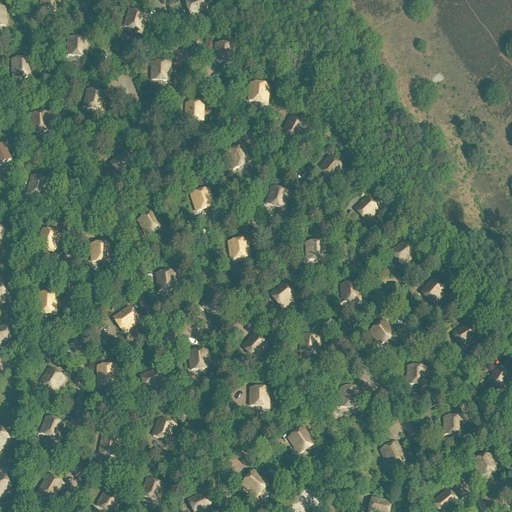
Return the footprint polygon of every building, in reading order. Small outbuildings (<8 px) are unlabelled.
[(60,13),(57,0),(39,0),(42,15),(60,13)] [(187,7),(192,20),(211,13),(206,0),(187,7)] [(147,18),(130,13),(124,30),(141,35),(147,18)] [(69,41),(67,58),(85,60),(86,42),(69,41)] [(216,46),(214,64),(232,65),(233,48),(216,46)] [(12,62),(12,80),(30,80),(30,62),(12,62)] [(151,83),(169,84),(170,66),(152,65),(151,83)] [(249,103),(266,106),(268,88),(251,86),(249,103)] [(84,110),(101,114),(105,96),(87,92),(84,110)] [(185,122),(202,123),(203,106),(186,106),(185,122)] [(50,134),(49,128),(48,116),(31,117),(32,128),(32,135),(50,134)] [(290,120),(282,136),(298,144),(306,128),(290,120)] [(4,147),(0,148),(0,167),(11,162),(8,156),(9,155),(7,151),(6,151),(4,147)] [(249,165),(243,149),(226,155),(233,172),(249,165)] [(110,166),(122,179),(135,168),(123,154),(110,166)] [(318,173),(332,184),(343,170),(329,159),(318,173)] [(27,196),(44,200),(49,183),(32,179),(27,196)] [(266,207),(283,212),(288,195),(271,190),(266,207)] [(191,198),(197,215),(214,209),(208,192),(191,198)] [(354,211),(366,223),(378,212),(366,200),(354,211)] [(138,223),(147,238),(162,230),(154,214),(138,223)] [(37,248),(53,255),(60,238),(43,232),(37,248)] [(229,245),(231,262),(249,260),(246,242),(229,245)] [(415,258),(405,244),(390,255),(401,269),(415,258)] [(306,245),(307,263),(324,262),(324,245),(306,245)] [(110,264),(109,246),(92,247),(92,265),(110,264)] [(156,276),(158,294),(176,292),(174,274),(156,276)] [(421,296),(434,307),(446,294),(432,282),(421,296)] [(0,304),(9,298),(0,284),(0,304)] [(270,297),(281,311),(295,300),(284,286),(270,297)] [(341,287),(342,305),(360,304),(359,286),(341,287)] [(202,310),(219,316),(225,300),(209,293),(202,310)] [(37,316),(55,317),(56,299),(39,298),(37,316)] [(113,321),(123,336),(139,324),(129,310),(113,321)] [(369,334),(380,348),(394,338),(384,323),(369,334)] [(452,336),(462,351),(477,342),(468,327),(452,336)] [(0,329),(0,348),(12,344),(6,328),(0,329)] [(254,337),(242,350),(255,362),(267,349),(254,337)] [(302,338),(300,354),(316,357),(319,340),(302,338)] [(189,355),(191,373),(209,371),(207,353),(189,355)] [(98,369),(98,389),(116,388),(115,369),(98,369)] [(406,387),(424,388),(425,370),(408,369),(406,387)] [(487,385),(502,394),(511,379),(497,369),(487,385)] [(40,386),(55,396),(64,381),(49,371),(40,386)] [(140,379),(147,395),(163,389),(157,372),(140,379)] [(339,410),(357,411),(358,391),(341,390),(339,410)] [(250,409),(268,409),(268,391),(251,391),(250,409)] [(47,419),(40,436),(57,443),(63,426),(47,419)] [(444,438),(462,438),(462,420),(444,420),(444,438)] [(153,439),(170,444),(176,428),(159,422),(153,439)] [(0,449),(10,442),(0,430),(0,449)] [(288,441),(299,457),(314,447),(303,431),(288,441)] [(103,439),(99,457),(117,460),(120,443),(103,439)] [(380,452),(388,470),(404,463),(397,445),(380,452)] [(473,463),(479,480),(496,473),(489,457),(473,463)] [(242,487),(257,500),(268,486),(253,473),(242,487)] [(0,477),(0,498),(12,491),(2,476),(0,477)] [(38,494),(53,504),(64,487),(49,477),(38,494)] [(141,498),(158,505),(164,488),(147,482),(141,498)] [(97,508),(103,511),(115,511),(121,502),(106,493),(97,508)] [(432,505),(437,511),(451,511),(458,506),(447,493),(432,505)] [(210,511),(212,511),(204,495),(188,503),(192,511),(210,511)] [(368,511),(389,511),(391,505),(372,500),(368,511)]
